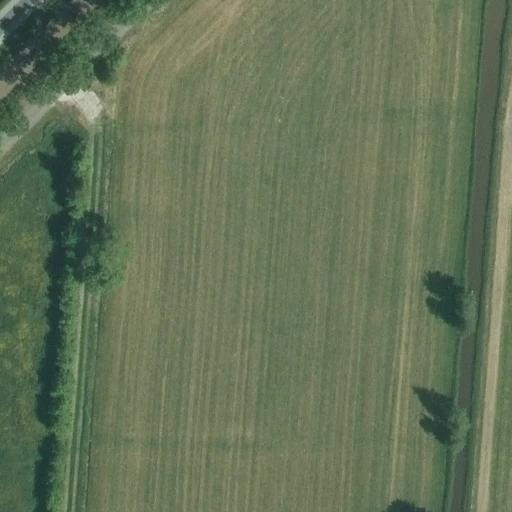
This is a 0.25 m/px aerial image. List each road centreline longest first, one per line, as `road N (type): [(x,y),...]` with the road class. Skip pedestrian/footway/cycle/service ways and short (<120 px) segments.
road 1 (track): [(63,80),(92,114),(97,148),(69,511)]
road 2 (unclassified): [(0,143),(145,0)]
